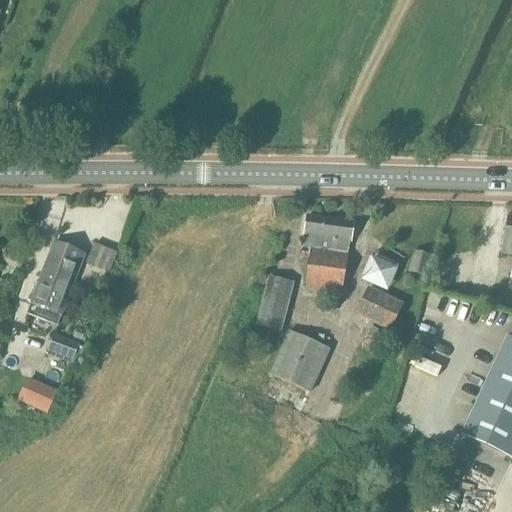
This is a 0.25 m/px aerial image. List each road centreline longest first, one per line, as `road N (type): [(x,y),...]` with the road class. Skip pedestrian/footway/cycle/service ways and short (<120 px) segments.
road 1 (secondary): [(511,183),(0,176)]
road 2 (track): [(335,177),(355,92),(400,0)]
road 3 (track): [(225,287),(264,204),(265,174)]
